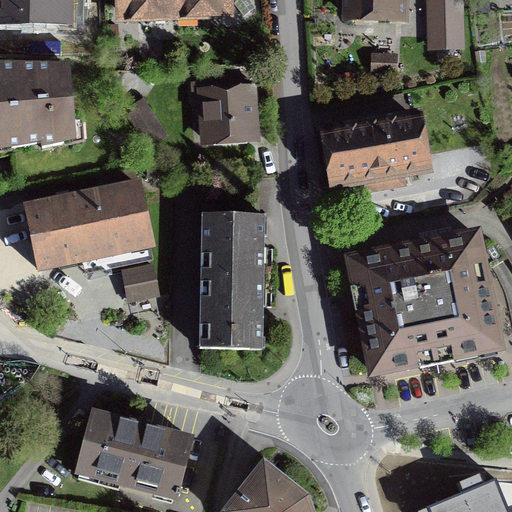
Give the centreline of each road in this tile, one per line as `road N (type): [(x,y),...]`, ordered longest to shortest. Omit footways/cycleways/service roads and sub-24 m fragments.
road 1 (residential): [(281,0),(296,208),(322,394)]
road 2 (residential): [(296,417),(110,370)]
road 3 (residential): [(110,370),(0,507)]
road 4 (residential): [(356,428),(511,394)]
